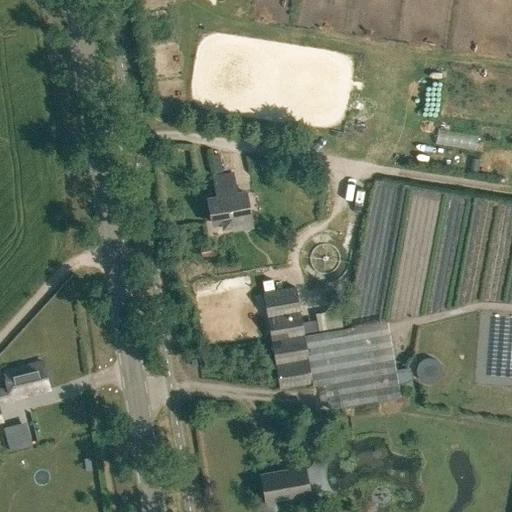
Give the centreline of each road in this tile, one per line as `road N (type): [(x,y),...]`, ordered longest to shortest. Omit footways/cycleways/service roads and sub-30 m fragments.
road 1 (tertiary): [(152,511),(75,0)]
road 2 (track): [(112,255),(60,271),(0,338)]
